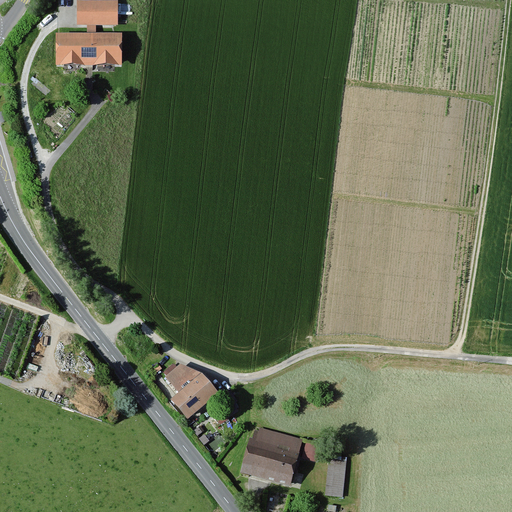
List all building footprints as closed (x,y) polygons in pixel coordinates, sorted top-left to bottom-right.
[(96,28),(118,28),(118,5),(77,5),(77,29),(86,29),(86,38),(56,39),(56,72),(124,71),(123,39),(96,39),(96,28)] [(202,375),(180,366),(165,379),(179,396),(171,403),(189,423),(220,396),(202,375)] [(222,423),(240,409),(231,399),(214,413),(222,423)] [(302,441),(252,429),(241,476),(291,487),(302,441)] [(320,449),(305,445),(302,460),(316,463),(320,449)] [(347,460),(327,459),(325,499),(344,500),(347,460)] [(275,506),(288,507),(288,496),(275,496),(275,506)]
